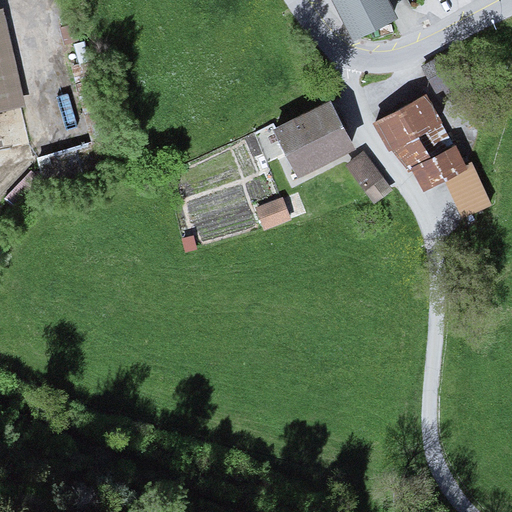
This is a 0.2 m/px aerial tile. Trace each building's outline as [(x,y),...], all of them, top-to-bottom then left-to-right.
[(384,0),(335,0),(348,26),(388,8),(384,0)] [(443,57),(424,65),(433,85),(452,76),(443,57)] [(0,61),(0,121),(13,119),(0,61)] [(415,94),(378,110),(394,147),(431,132),(415,94)] [(325,98),(269,124),(291,172),(347,145),(325,98)] [(85,142),(37,154),(43,179),(91,167),(85,142)] [(450,142),(425,153),(455,222),(480,211),(450,142)] [(363,155),(346,166),(370,201),(387,189),(363,155)] [(280,200),(257,209),(264,225),(286,216),(280,200)]
